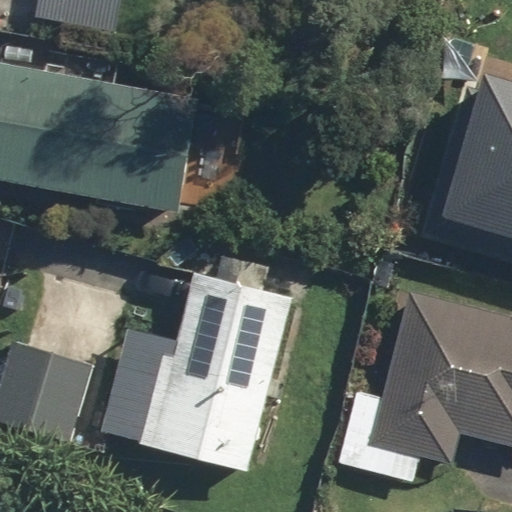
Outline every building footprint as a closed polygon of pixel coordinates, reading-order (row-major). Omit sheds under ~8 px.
[(0,188),(180,214),(195,103),(0,74),(0,188)] [(444,236),(511,254),(511,94),(484,87),(444,236)] [(224,262),(219,283),(194,277),(178,343),(124,330),(97,442),(160,457),(246,477),(288,300),(263,294),(269,272),(224,262)] [(422,460),(449,467),(457,440),(511,455),(511,317),(412,290),(381,400),(357,393),(337,462),(415,484),(422,460)] [(95,367),(12,344),(8,361),(0,358),(0,424),(73,445),(95,367)]
